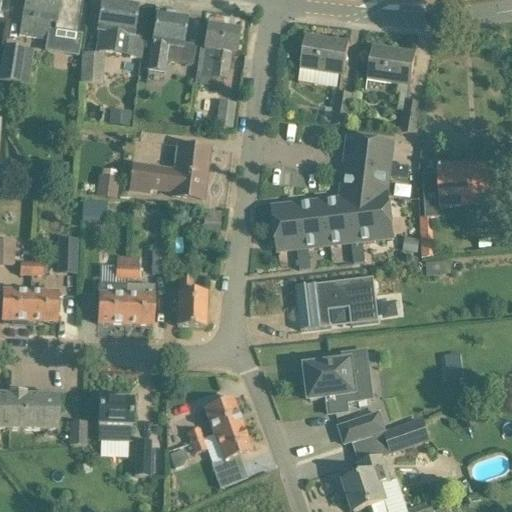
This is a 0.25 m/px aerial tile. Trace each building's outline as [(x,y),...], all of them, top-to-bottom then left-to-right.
[(23,0),(18,38),(47,42),(50,25),(55,26),(54,33),(77,37),(82,0),(23,0)] [(138,8),(101,2),(96,33),(99,34),(97,52),(96,53),(120,57),(123,38),(133,39),(133,37),(138,8)] [(195,48),(183,46),(187,20),(173,17),(169,13),(161,11),(156,15),(155,15),(151,45),(147,73),(164,75),(166,64),(193,68),(195,48)] [(208,28),(207,28),(204,52),(214,54),(210,79),(226,81),(231,52),(235,52),(238,33),(222,30),(223,25),(209,23),(208,28)] [(133,39),(130,58),(142,60),(146,39),(133,37),(133,39)] [(306,37),(301,72),(344,79),(349,44),(306,37)] [(0,78),(0,83),(26,89),(33,52),(6,47),(0,78)] [(367,81),(409,88),(410,88),(416,55),(373,48),(367,81)] [(102,86),(104,55),(82,54),(81,85),(102,86)] [(349,129),(353,94),(336,93),(332,127),(349,129)] [(233,130),(236,105),(219,103),(215,128),(233,130)] [(401,135),(416,138),(421,105),(406,103),(401,135)] [(130,128),(130,113),(110,112),(110,126),(130,128)] [(311,142),(311,124),(285,125),(285,142),(311,142)] [(345,166),(389,172),(390,165),(392,145),(348,140),(346,160),(345,166)] [(209,151),(178,147),(174,174),(133,169),(130,192),(148,194),(149,191),(171,193),(171,198),(202,202),(209,151)] [(59,165),(57,165),(56,182),(68,183),(68,165),(59,165)] [(388,178),(398,179),(400,166),(390,165),(389,172),(345,166),(342,193),(351,194),(387,199),(387,196),(386,196),(388,178)] [(443,219),(442,211),(511,204),(511,180),(511,165),(498,165),(498,166),(452,169),(452,168),(438,168),(439,184),(423,185),(425,220),(443,219)] [(408,181),(409,174),(410,168),(400,166),(398,179),(408,181)] [(98,178),(95,199),(116,202),(119,181),(117,180),(117,174),(102,172),(101,178),(98,178)] [(392,240),(387,199),(351,194),(351,200),(352,200),(357,244),(352,245),(352,246),(351,246),(353,256),(358,255),(364,254),(363,244),(362,245),(362,243),(392,240)] [(330,247),(352,245),(357,244),(352,200),(351,200),(349,201),(324,204),(330,247)] [(81,224),(105,226),(107,206),(83,203),(81,224)] [(297,207),(302,251),(308,250),(316,249),(330,247),(324,204),(297,207)] [(297,252),(298,262),(310,261),(308,251),(308,250),(302,251),(297,207),(273,210),(274,220),(278,254),(297,251),(297,252)] [(219,239),(221,214),(205,213),(203,238),(219,239)] [(58,242),(57,274),(75,275),(76,242),(58,242)] [(153,277),(165,276),(164,252),(152,253),(153,277)] [(354,266),(357,266),(359,265),(365,265),(364,254),(358,255),(353,256),(354,266)] [(117,260),(116,270),(116,280),(126,280),(126,260),(117,260)] [(140,260),(126,260),(126,280),(140,280),(140,260)] [(298,262),(299,272),(305,272),(311,271),(310,261),(298,262)] [(444,276),(443,263),(425,265),(427,278),(444,276)] [(20,265),(20,278),(30,278),(31,265),(20,265)] [(30,278),(43,278),(43,265),(31,265),(30,278)] [(205,330),(205,320),(206,295),(191,294),(191,280),(180,279),(179,294),(178,293),(177,329),(205,330)] [(351,327),(379,324),(373,280),(295,289),(301,333),(331,329),(328,309),(348,306),(351,327)] [(97,326),(125,327),(125,317),(126,298),(126,287),(98,286),(97,326)] [(125,317),(125,327),(153,328),(154,288),(126,287),(126,298),(125,317)] [(27,327),(27,324),(29,324),(30,294),(2,293),(1,323),(15,323),(14,327),(27,327)] [(30,294),(29,324),(56,325),(57,295),(30,294)] [(318,367),(305,369),(307,385),(304,386),(306,399),(309,399),(309,402),(328,400),(330,415),(348,413),(347,403),(373,400),(370,375),(354,377),(351,354),(317,359),(318,367)] [(25,398),(25,396),(8,396),(8,398),(0,397),(0,432),(57,434),(58,399),(25,398)] [(98,400),(98,410),(97,429),(99,429),(98,444),(129,444),(129,430),(130,430),(131,401),(98,400)] [(205,414),(213,437),(214,438),(233,432),(242,428),(232,401),(204,411),(205,414)] [(340,430),(345,446),(381,434),(378,425),(382,424),(380,417),(340,430)] [(391,455),(410,449),(430,442),(423,423),(385,436),(391,455)] [(86,448),(86,424),(70,424),(70,447),(86,448)] [(242,428),(233,432),(214,438),(223,464),(251,453),(242,428)] [(191,447),(202,443),(199,432),(188,436),(191,447)] [(150,479),(151,444),(135,443),(134,478),(150,479)] [(206,452),(202,443),(191,447),(195,456),(206,452)] [(374,511),(407,511),(397,481),(392,483),(384,457),(359,466),(362,477),(343,483),(353,511),(361,511),(373,508),(374,511)] [(214,474),(220,490),(242,482),(236,465),(214,474)] [(467,493),(458,483),(448,493),(458,502),(467,493)]
